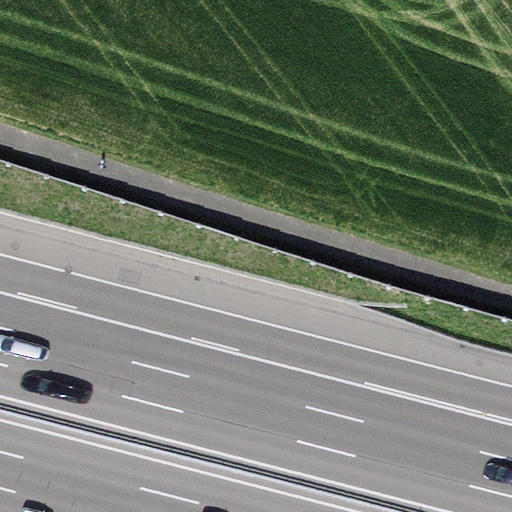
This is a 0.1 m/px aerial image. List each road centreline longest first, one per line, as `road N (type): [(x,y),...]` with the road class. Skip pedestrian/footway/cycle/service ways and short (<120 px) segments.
road 1 (track): [(511,296),(0,137)]
road 2 (motorway): [(350,434),(0,343)]
road 3 (motorway): [(511,475),(350,434)]
road 4 (motorway): [(0,470),(160,511)]
road 5 (motorway): [(511,452),(350,434)]
